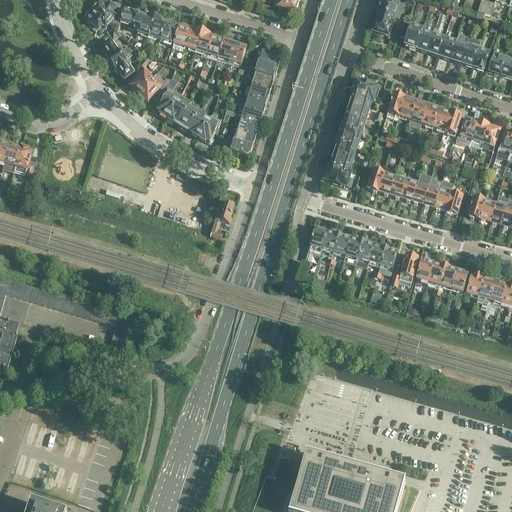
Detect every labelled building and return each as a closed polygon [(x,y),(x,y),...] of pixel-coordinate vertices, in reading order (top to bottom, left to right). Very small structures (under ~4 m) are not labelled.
[(299,2),(293,0),(275,0),(273,6),(276,6),(275,7),(293,13),(294,9),(296,9),(299,2)] [(381,0),(377,15),(394,20),(396,12),(397,13),(400,4),(386,0),(381,0)] [(494,5),(488,3),(484,17),(489,19),(490,17),(491,17),(494,8),(499,9),(500,5),(509,8),(511,0),(495,0),(494,3),(495,3),(494,5)] [(482,22),(484,17),(488,3),(481,1),(478,13),(476,20),(482,22)] [(93,10),(110,24),(115,29),(114,29),(117,32),(122,15),(117,14),(116,15),(114,12),(115,11),(108,5),(107,7),(102,3),(99,2),(93,10)] [(414,13),(420,15),(423,6),(417,4),(414,13)] [(93,10),(87,17),(87,19),(93,24),(91,26),(89,28),(96,34),(97,33),(98,33),(99,33),(101,35),(105,31),(104,30),(110,24),(93,10)] [(122,15),(120,24),(127,27),(127,28),(128,29),(133,31),(138,32),(142,17),(131,14),(123,12),(122,15)] [(394,20),(377,15),(374,24),(375,25),(372,34),(388,39),(394,20)] [(141,38),(148,40),(154,20),(146,18),(142,17),(138,32),(137,35),(141,36),(141,38)] [(154,20),(148,40),(155,42),(156,41),(159,42),(165,24),(161,23),(161,22),(154,20)] [(165,24),(159,42),(164,43),(164,45),(171,47),(177,28),(165,24)] [(403,24),(399,37),(405,39),(409,26),(403,24)] [(184,49),(190,32),(179,28),(172,50),(183,54),(184,49)] [(404,48),(416,52),(422,31),(411,28),(404,48)] [(117,32),(114,29),(107,33),(109,38),(116,34),(117,32)] [(416,52),(427,55),(433,35),(422,31),(416,52)] [(190,32),(184,49),(189,50),(188,52),(195,55),(201,34),(194,32),(194,33),(190,32)] [(116,34),(109,38),(112,42),(120,37),(116,34)] [(201,34),(195,55),(202,57),(201,59),(205,60),(207,56),(212,39),(208,38),(209,36),(201,34)] [(427,55),(438,59),(444,38),(433,35),(427,55)] [(438,59),(449,63),(456,42),(444,38),(438,59)] [(138,44),(132,39),(128,44),(134,49),(138,44)] [(212,39),(207,56),(211,57),(210,59),(217,61),(223,42),(212,39)] [(467,46),(461,66),(472,70),(478,50),(480,43),(469,40),(467,46)] [(217,61),(216,63),(224,65),(228,66),(229,63),(235,46),(223,42),(217,61)] [(467,46),(456,42),(449,63),(461,66),(467,46)] [(104,56),(111,66),(129,53),(126,50),(123,52),(119,46),(116,48),(113,43),(111,45),(109,43),(100,49),(104,55),(104,56)] [(229,63),(228,66),(240,70),(246,49),(235,46),(229,63)] [(478,50),(472,70),(483,74),(490,53),(478,50)] [(129,53),(111,66),(118,76),(119,75),(124,81),(132,75),(124,63),(132,57),(129,53)] [(258,65),(277,71),(279,63),(279,61),(279,60),(278,59),(276,57),(261,53),(258,65)] [(150,60),(158,63),(159,57),(152,54),(150,60)] [(488,74),(500,78),(506,58),(495,55),(488,74)] [(511,60),(506,58),(500,78),(511,81),(511,78),(511,60)] [(151,70),(156,64),(154,63),(153,64),(150,62),(150,63),(146,59),(139,66),(143,70),(147,67),(151,70)] [(175,68),(182,71),(184,66),(177,63),(175,68)] [(255,76),(273,82),(277,71),(258,65),(256,71),(251,70),(251,71),(245,69),(244,73),(245,73),(255,76)] [(169,86),(167,88),(173,91),(172,92),(174,93),(178,84),(177,84),(181,75),(187,78),(188,76),(175,70),(172,81),(171,82),(170,84),(169,86)] [(196,77),(204,80),(206,75),(198,72),(196,77)] [(143,73),(130,88),(131,90),(131,92),(134,94),(136,94),(137,95),(151,80),(143,73)] [(151,80),(137,95),(147,104),(161,89),(162,90),(166,85),(156,76),(152,81),(151,80)] [(255,76),(251,88),(270,93),(273,82),(255,76)] [(199,90),(200,89),(208,92),(210,88),(202,85),(202,84),(195,81),(192,87),(199,90)] [(370,103),(372,103),(379,105),(386,107),(390,94),(380,91),(377,90),(355,83),(351,97),(370,103)] [(247,99),(266,105),(270,93),(251,88),(248,98),(247,99)] [(159,116),(166,120),(178,101),(172,98),(174,95),(170,92),(169,94),(168,94),(167,95),(157,112),(160,114),(159,116)] [(351,97),(347,109),(368,115),(370,111),(368,110),(370,103),(351,97)] [(387,115),(386,120),(397,124),(399,119),(405,101),(393,97),(387,115)] [(246,102),(244,110),(262,116),(266,105),(247,99),(246,102)] [(176,127),(187,133),(198,115),(198,114),(193,111),(194,109),(190,107),(191,105),(186,103),(185,105),(178,101),(166,120),(173,124),(174,123),(177,125),(176,127)] [(399,119),(410,123),(416,105),(405,101),(399,119)] [(416,105),(410,123),(422,126),(427,108),(416,105)] [(422,126),(433,130),(438,112),(427,108),(422,126)] [(235,120),(236,121),(259,128),(262,116),(244,110),(239,109),(235,120)] [(347,109),(344,120),(363,127),(365,119),(367,120),(368,115),(347,109)] [(438,112),(433,130),(444,134),(450,116),(438,112)] [(190,135),(197,139),(208,121),(198,115),(187,133),(188,131),(191,133),(190,135)] [(450,116),(444,134),(455,138),(461,119),(450,116)] [(208,121),(197,139),(204,144),(205,142),(209,144),(219,126),(221,122),(217,121),(211,117),(208,121)] [(342,124),(339,132),(359,139),(362,131),(363,132),(365,127),(363,127),(344,120),(342,124)] [(239,127),(236,133),(255,139),(259,128),(236,121),(235,126),(239,127)] [(464,140),(471,143),(477,124),(477,125),(465,121),(459,139),(464,141),(464,140)] [(477,124),(471,143),(478,145),(478,146),(483,147),(489,128),(477,124)] [(483,147),(489,149),(494,151),(500,132),(489,129),(489,128),(483,147)] [(359,139),(339,132),(337,140),(337,141),(336,145),(355,151),(357,151),(359,147),(357,146),(359,139)] [(236,133),(233,143),(252,150),(255,139),(236,133)] [(510,156),(511,149),(511,136),(504,134),(498,154),(503,156),(504,154),(510,156)] [(252,150),(233,144),(225,141),(220,140),(218,139),(217,143),(231,148),(230,154),(244,159),(245,159),(248,159),(249,158),(250,156),(252,150)] [(0,163),(4,165),(9,147),(3,145),(3,146),(0,145),(0,163)] [(336,145),(332,156),(353,163),(355,159),(353,158),(355,151),(336,145)] [(4,165),(2,172),(13,175),(15,171),(14,170),(21,149),(20,149),(20,151),(15,150),(15,149),(9,147),(4,165)] [(21,149),(14,170),(19,172),(19,173),(19,174),(19,175),(20,176),(30,179),(34,168),(28,166),(32,153),(27,152),(28,151),(21,149)] [(329,169),(351,176),(352,174),(350,174),(353,163),(332,156),(329,169)] [(351,176),(329,169),(328,170),(325,171),(324,177),(325,180),(324,182),(351,190),(353,182),(355,183),(353,190),(359,192),(363,179),(357,177),(357,178),(351,176)] [(367,191),(378,194),(384,174),(373,171),(367,191)] [(396,177),(384,174),(378,194),(390,198),(396,177)] [(407,181),(396,177),(390,198),(401,201),(407,181)] [(407,181),(401,201),(412,204),(418,184),(407,181)] [(429,187),(423,208),(434,211),(440,190),(442,185),(431,181),(429,187)] [(412,204),(423,208),(429,187),(418,184),(412,204)] [(434,211),(445,214),(451,194),(440,190),(434,211)] [(451,194),(445,214),(456,217),(460,203),(465,205),(467,199),(462,197),(451,194)] [(468,218),(479,222),(485,201),(473,198),(468,218)] [(479,222),(490,225),(496,205),(485,201),(479,222)] [(209,238),(220,242),(222,237),(216,235),(219,225),(228,227),(233,210),(233,209),(233,208),(233,207),(232,206),(231,206),(230,206),(229,206),(228,206),(228,207),(227,208),(224,207),(225,204),(220,202),(209,238)] [(501,228),(511,231),(511,203),(509,203),(507,208),(501,228)] [(490,225),(501,228),(507,208),(496,205),(490,225)] [(322,253),(327,235),(315,231),(306,264),(311,265),(315,251),(322,253)] [(327,235),(322,253),(329,255),(326,265),(330,266),(333,256),(339,238),(327,235)] [(339,238),(333,256),(345,260),(351,242),(339,238)] [(345,260),(344,265),(355,268),(362,245),(351,242),(345,260)] [(362,245),(355,268),(367,272),(368,266),(373,248),(362,245)] [(368,266),(380,270),(385,252),(373,248),(368,266)] [(380,270),(378,275),(390,279),(391,273),(397,255),(385,252),(380,270)] [(390,288),(397,290),(398,286),(409,290),(418,261),(405,258),(399,279),(393,277),(390,288)] [(427,287),(434,266),(422,262),(416,281),(421,283),(420,284),(427,287)] [(433,296),(436,297),(445,269),(434,266),(427,287),(428,287),(427,288),(434,290),(434,291),(433,296)] [(456,273),(445,269),(436,297),(440,299),(442,294),(438,293),(440,288),(443,290),(443,291),(450,293),(456,273)] [(456,273),(450,293),(457,295),(456,298),(457,299),(456,303),(460,304),(462,295),(468,276),(456,273)] [(470,299),(477,301),(483,280),(471,277),(466,296),(471,297),(470,299)] [(0,279),(0,331),(15,336),(19,325),(0,318),(0,317),(6,296),(116,328),(109,351),(122,355),(133,319),(0,279)] [(311,286),(322,289),(324,282),(313,279),(311,286)] [(477,301),(476,305),(481,306),(480,312),(486,314),(489,303),(495,284),(483,280),(477,301)] [(495,284),(489,303),(486,314),(490,315),(491,310),(492,310),(492,308),(499,310),(500,308),(500,306),(501,306),(506,287),(495,284)] [(500,306),(500,308),(508,310),(508,309),(509,309),(506,318),(510,319),(511,311),(511,309),(511,310),(511,309),(511,288),(506,287),(501,306),(500,306)] [(3,336),(0,345),(0,351),(13,355),(17,340),(3,336)] [(0,351),(0,367),(8,370),(13,355),(0,351)] [(367,389),(313,374),(291,427),(284,445),(345,461),(367,389)] [(305,458),(289,511),(397,511),(405,485),(305,456),(305,458)] [(55,511),(27,502),(23,511),(55,511)]
